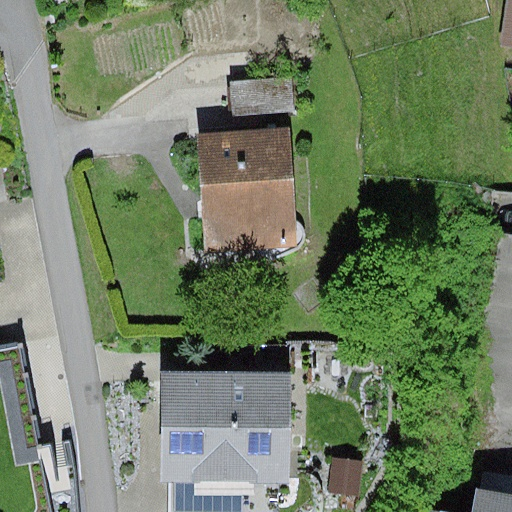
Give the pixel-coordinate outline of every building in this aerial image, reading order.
[(511,0),(505,0),(499,48),(511,49),(511,0)] [(287,79),(230,82),(231,115),(289,112),(287,79)] [(289,136),(203,141),(210,248),(295,242),(289,136)] [(511,456),(511,240),(502,239),(472,451),(511,456)] [(21,349),(3,353),(0,353),(0,453),(40,446),(21,349)] [(289,377),(163,375),(162,483),(172,483),(171,511),(173,511),(240,511),(241,483),(287,484),(289,377)] [(331,457),(325,491),(355,496),(360,462),(331,457)] [(472,511),(511,511),(511,497),(477,491),(472,511)]
